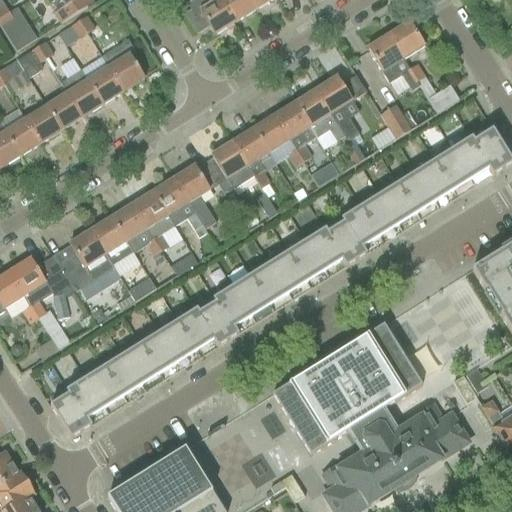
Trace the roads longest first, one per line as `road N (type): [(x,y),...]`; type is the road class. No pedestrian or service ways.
road 1 (residential): [(60,477),(511,194)]
road 2 (residential): [(0,230),(201,102)]
road 3 (residential): [(201,102),(362,0)]
road 4 (residential): [(511,113),(441,0)]
